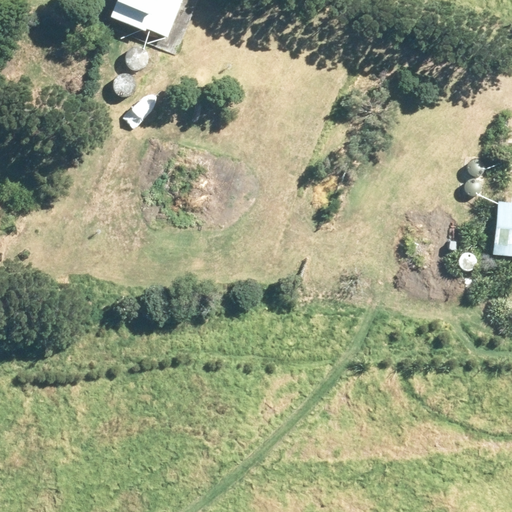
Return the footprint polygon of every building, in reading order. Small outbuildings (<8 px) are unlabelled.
[(190,0),(86,0),(84,9),(175,42),(190,0)] [(127,58),(128,62),(130,65),(133,67),(137,68),(140,68),(144,67),(146,64),(148,61),(149,58),(149,54),(147,51),(145,48),(141,46),(138,46),(134,47),(131,48),(129,51),(127,54),(127,58)] [(116,86),(117,89),(119,92),(122,94),(126,95),(129,95),(133,94),(136,92),(138,89),(138,85),(138,81),(136,78),(134,75),(131,74),(127,73),(123,74),(120,76),(118,79),(117,82),(116,86)] [(440,156),(451,194),(477,187),(466,149),(440,156)] [(511,202),(485,200),(478,267),(511,270),(511,202)] [(450,261),(450,264),(453,267),(456,270),(459,271),(463,271),(466,269),(469,267),(471,264),(472,260),(471,257),(470,253),(467,251),(464,249),(460,249),(457,249),(454,251),(451,254),(450,257),(450,261)]
